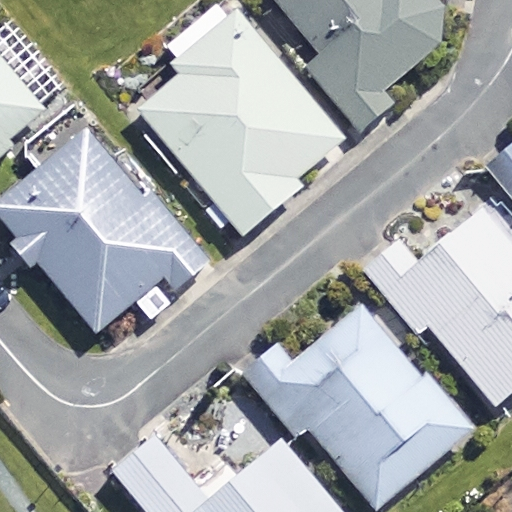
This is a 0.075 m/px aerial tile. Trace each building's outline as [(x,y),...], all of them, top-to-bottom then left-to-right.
[(270,0),(352,125),(465,52),(430,0),(270,0)] [(342,150),(235,20),(177,68),(188,82),(143,119),(245,243),(298,200),(292,192),(342,150)] [(0,160),(46,122),(0,67),(0,160)] [(198,263),(86,136),(0,211),(0,226),(105,345),(198,263)] [(511,164),(489,185),(511,209),(511,164)] [(511,255),(483,221),(419,274),(396,246),(363,274),(420,344),(431,335),(497,416),(511,404),(511,255)] [(385,511),(469,436),(359,314),(293,374),(277,356),(247,384),(299,441),(307,434),(377,511),(385,511)] [(209,511),(154,446),(114,480),(141,511),(334,511),(281,450),(209,511)]
